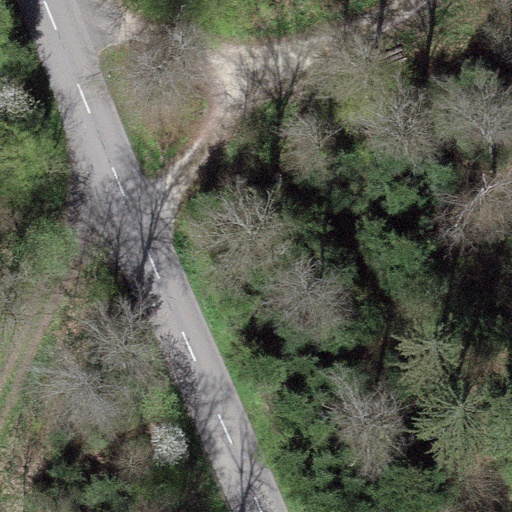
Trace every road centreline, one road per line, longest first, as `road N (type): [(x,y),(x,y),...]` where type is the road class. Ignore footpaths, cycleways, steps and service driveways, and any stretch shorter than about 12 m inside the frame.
road 1 (tertiary): [(45,0),(259,511)]
road 2 (track): [(130,216),(168,185),(286,50),(410,0)]
road 3 (track): [(286,50),(213,48),(51,14)]
road 4 (track): [(130,216),(59,271),(0,401)]
